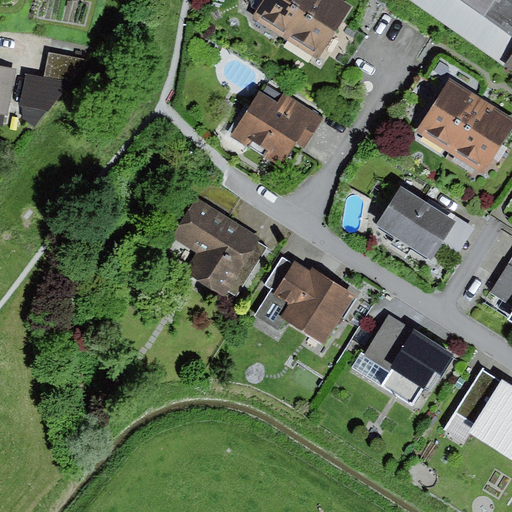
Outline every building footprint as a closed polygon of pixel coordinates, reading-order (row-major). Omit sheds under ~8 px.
[(310,0),(263,0),(251,20),(285,40),(310,0)] [(353,7),(340,0),(310,0),(285,40),(319,61),(353,7)] [(410,0),(426,11),(433,0),(410,0)] [(511,0),(433,0),(426,11),(511,67),(511,66),(511,0)] [(96,63),(49,54),(44,78),(68,82),(91,87),(96,63)] [(17,69),(0,65),(0,113),(8,115),(17,69)] [(68,82),(44,78),(26,75),(21,106),(63,113),(68,82)] [(482,101),(450,81),(416,133),(450,153),(482,101)] [(277,104),(259,93),(231,137),(281,168),(296,144),(305,149),(324,118),(284,93),(277,104)] [(511,130),(511,119),(482,101),(450,153),(484,175),(511,130)] [(426,203),(401,187),(376,225),(430,260),(441,243),(455,222),(426,203)] [(261,239),(196,199),(173,237),(197,252),(185,272),(225,296),(228,292),(258,243),(261,239)] [(429,199),(426,203),(455,222),(441,243),(458,254),(475,228),(429,199)] [(268,248),(258,243),(228,292),(237,298),(268,248)] [(277,291),(293,265),(282,258),(265,284),(271,288),(277,291)] [(511,260),(492,293),(511,305),(511,260)] [(311,273),(295,263),(293,265),(277,291),(271,288),(253,317),(278,332),(284,321),(324,346),(356,296),(313,269),(311,273)] [(457,355),(390,315),(364,357),(391,373),(382,387),(413,405),(424,387),(430,391),(438,378),(442,380),(457,355)] [(382,387),(391,373),(364,357),(361,355),(352,368),(382,387)] [(474,425),(501,383),(483,372),(456,414),(474,425)] [(511,385),(503,380),(501,383),(474,425),(469,433),(511,460),(511,385)] [(474,425),(456,414),(445,432),(463,443),(469,433),(474,425)]
